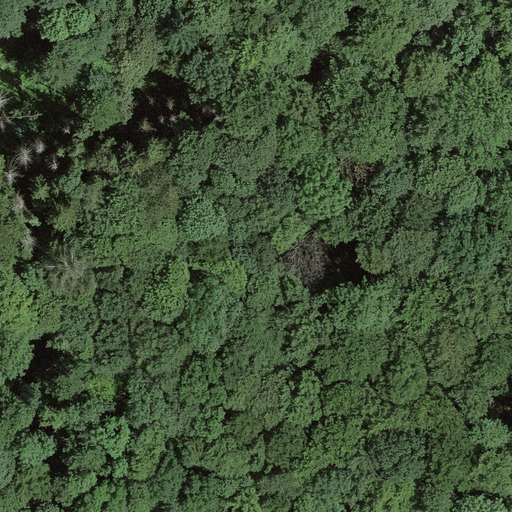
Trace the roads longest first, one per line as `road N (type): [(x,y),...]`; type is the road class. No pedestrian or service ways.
road 1 (track): [(511,64),(405,70),(304,95),(167,145),(18,240),(0,240)]
road 2 (track): [(393,511),(511,474)]
